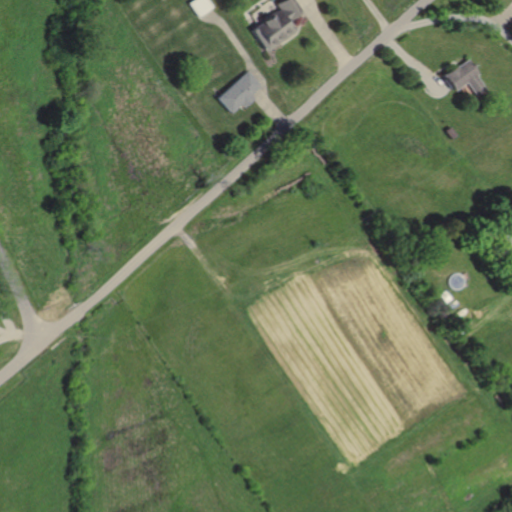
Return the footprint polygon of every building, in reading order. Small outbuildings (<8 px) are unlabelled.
[(191,0),(209,0),(213,6),(206,11),(199,15),(190,1),(191,0)] [(277,2),(279,0),(299,0),(301,3),(305,10),(291,19),(299,30),(268,50),(252,26),(281,7),(277,2)] [(470,59),(488,88),(479,94),(471,81),(458,89),(452,80),(447,72),(470,59)] [(249,69),(262,83),(257,88),(252,93),(256,96),(245,107),(242,103),(233,112),(219,98),(249,69)] [(511,223),(511,252),(511,253),(497,238),(511,223)]
